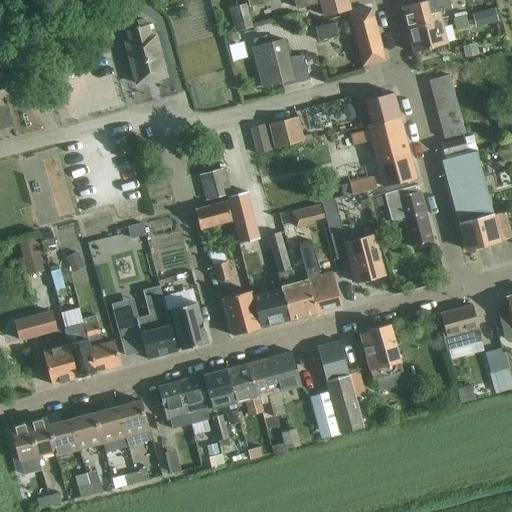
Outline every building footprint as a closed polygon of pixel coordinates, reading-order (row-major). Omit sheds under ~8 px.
[(324,16),(351,10),(348,0),(295,0),(297,9),(321,3),(324,16)] [(408,30),(441,21),(439,12),(443,11),(440,0),(429,0),(402,7),(408,30)] [(229,8),(235,31),(253,27),(247,3),(229,8)] [(475,27),(496,21),(493,8),(471,14),(475,27)] [(363,66),(386,60),(372,9),(350,15),(363,66)] [(453,18),(456,31),(469,28),(467,15),(453,18)] [(152,81),(167,77),(157,36),(152,37),(149,25),(147,25),(146,20),(139,22),(140,28),(128,31),(131,42),(127,43),(138,84),(152,81)] [(441,21),(408,30),(414,53),(447,44),(441,21)] [(320,41),(339,36),(335,23),(316,28),(320,41)] [(234,35),(226,37),(227,44),(236,42),(234,35)] [(295,84),(310,80),(303,55),(289,58),(285,40),(268,44),(266,36),(253,40),(256,48),(253,48),(263,87),(293,79),(295,84)] [(236,43),(220,45),(222,62),(239,60),(236,43)] [(475,45),(462,48),(465,60),(478,57),(475,45)] [(17,67),(29,64),(25,50),(13,52),(17,67)] [(0,88),(11,85),(2,54),(0,55),(0,88)] [(449,75),(429,81),(432,93),(452,87),(449,75)] [(452,87),(432,93),(435,104),(455,99),(452,87)] [(372,125),(400,118),(393,93),(365,100),(356,103),(359,114),(368,111),(372,125)] [(455,99),(435,104),(438,116),(458,110),(455,99)] [(458,110),(438,116),(441,127),(462,122),(458,110)] [(269,124),(275,149),(303,141),(297,117),(269,124)] [(416,179),(409,152),(400,118),(372,125),(367,126),(368,130),(351,135),(354,145),(371,141),(383,187),(416,179)] [(462,122),(441,127),(444,139),(465,134),(462,122)] [(264,125),(251,129),(257,154),(270,151),(264,125)] [(444,156),(468,149),(464,138),(441,144),(444,156)] [(459,224),(493,215),(477,151),(442,160),(459,224)] [(200,176),(204,187),(229,180),(226,169),(200,176)] [(353,195),(377,189),(374,177),(350,183),(353,195)] [(204,187),(207,199),(232,192),(229,180),(204,187)] [(414,186),(398,191),(384,195),(392,222),(404,218),(412,247),(433,241),(420,191),(416,192),(414,186)] [(247,192),(228,197),(232,215),(237,235),(240,244),(259,239),(257,229),(252,209),(247,192)] [(382,195),(370,199),(372,208),(384,205),(382,195)] [(335,201),(322,205),(325,217),(338,213),(335,201)] [(200,229),(232,221),(227,202),(195,210),(200,229)] [(319,205),(290,213),(294,232),(324,224),(319,205)] [(493,215),(459,224),(465,250),(500,241),(511,238),(505,212),(494,215),(493,215)] [(139,223),(126,226),(129,238),(147,233),(144,222),(139,223)] [(53,231),(40,234),(44,254),(58,250),(53,231)] [(330,234),(336,260),(348,257),(355,283),(385,275),(374,235),(346,243),(342,231),(330,234)] [(316,314),(308,280),(294,284),(291,269),(290,269),(280,232),(268,236),(282,287),(282,288),(290,321),(316,314)] [(41,253),(37,236),(19,241),(23,257),(18,258),(22,272),(27,271),(28,275),(45,271),(40,253),(41,253)] [(300,249),(299,249),(308,280),(316,314),(342,307),(333,273),(319,277),(317,271),(321,270),(313,245),(300,249)] [(76,256),(67,260),(72,271),(81,266),(76,256)] [(218,282),(231,278),(227,262),(214,265),(218,282)] [(282,288),(271,290),(252,295),(261,328),(290,321),(282,288)] [(261,328),(252,295),(251,291),(223,299),(233,336),(261,328)] [(511,337),(511,296),(507,298),(509,305),(498,308),(506,339),(511,337)] [(182,350),(207,343),(197,303),(171,309),(182,350)] [(442,314),(437,315),(443,337),(447,351),(482,341),(472,306),(442,314)] [(52,311),(55,326),(74,322),(71,307),(52,311)] [(137,319),(117,324),(125,357),(145,351),(147,359),(178,351),(168,311),(166,311),(137,319)] [(21,341),(51,333),(55,349),(43,352),(52,385),(78,378),(69,345),(68,345),(64,329),(56,331),(51,312),(16,321),(21,341)] [(88,340),(96,373),(97,373),(97,372),(121,366),(114,341),(102,344),(100,335),(101,334),(98,323),(85,327),(88,340)] [(88,340),(85,327),(84,327),(83,324),(64,329),(68,345),(69,345),(78,378),(96,373),(88,340)] [(373,379),(402,371),(390,326),(368,332),(368,333),(361,335),(373,379)] [(356,400),(354,390),(349,375),(340,342),(318,348),(328,381),(331,392),(343,433),(343,434),(364,428),(356,400)] [(292,352),(270,358),(279,391),(301,385),(292,352)] [(285,415),(270,358),(248,364),(261,412),(263,412),(259,398),(269,395),(275,418),(285,415)] [(248,364),(226,370),(236,408),(241,406),(240,402),(247,401),(251,415),(261,412),(248,364)] [(490,374),(495,393),(511,389),(511,381),(508,369),(490,374)] [(236,408),(226,370),(205,376),(214,410),(230,406),(231,409),(236,408)] [(359,373),(349,375),(354,390),(356,397),(365,395),(359,373)] [(180,383),(191,424),(209,419),(206,410),(209,409),(201,377),(180,383)] [(191,424),(180,383),(159,389),(168,420),(170,420),(173,429),(191,424)] [(472,386),(458,389),(461,402),(461,404),(476,401),(475,398),(472,386)] [(331,392),(312,398),(323,439),(343,433),(331,392)] [(142,400),(118,407),(126,437),(129,447),(153,440),(150,431),(142,400)] [(95,413),(103,443),(126,437),(118,407),(95,413)] [(95,413),(72,420),(80,450),(103,443),(95,413)] [(237,413),(230,415),(232,426),(240,425),(237,413)] [(217,434),(219,442),(229,439),(222,415),(212,418),(212,419),(217,434)] [(29,423),(38,456),(54,451),(56,456),(57,456),(49,426),(47,418),(29,423)] [(49,426),(57,456),(80,450),(72,420),(49,426)] [(29,423),(11,428),(20,460),(24,476),(42,471),(38,456),(29,423)] [(294,446),(290,430),(278,434),(282,450),(294,446)] [(206,446),(209,457),(218,455),(215,444),(206,446)] [(251,459),(263,456),(261,447),(248,450),(251,459)] [(222,454),(209,457),(212,468),(225,465),(222,454)] [(129,485),(138,483),(136,473),(131,456),(124,458),(128,475),(126,475),(129,485)] [(178,463),(167,466),(170,477),(181,474),(178,463)] [(148,469),(136,473),(138,483),(151,479),(148,469)] [(91,485),(94,494),(105,491),(102,482),(91,485)] [(94,494),(91,485),(80,488),(83,497),(94,494)] [(49,496),(52,506),(63,503),(61,493),(49,496)] [(52,506),(49,496),(38,499),(40,509),(52,506)]
